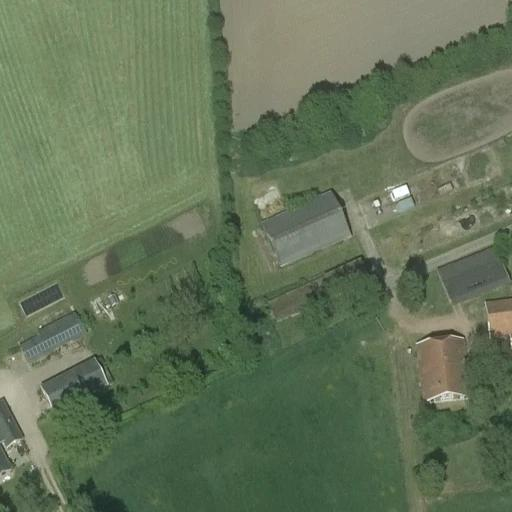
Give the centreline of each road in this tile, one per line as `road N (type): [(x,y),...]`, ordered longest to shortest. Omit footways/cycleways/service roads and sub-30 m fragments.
road 1 (unclassified): [(398,353),(397,295),(410,277),(511,231)]
road 2 (track): [(419,511),(398,353)]
